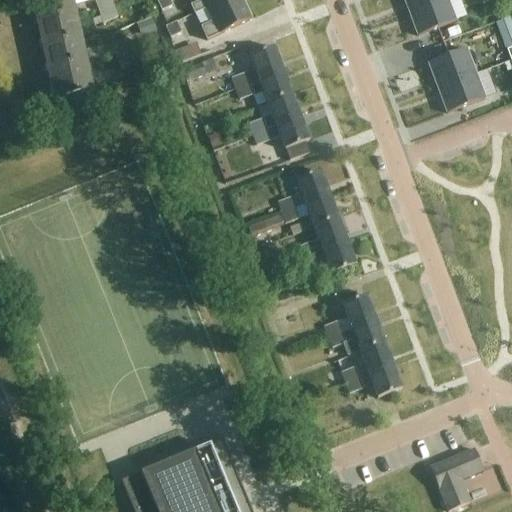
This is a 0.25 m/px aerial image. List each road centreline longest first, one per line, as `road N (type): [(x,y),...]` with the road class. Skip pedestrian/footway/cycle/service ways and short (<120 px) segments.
road 1 (residential): [(480,396),(395,161)]
road 2 (residential): [(395,161),(338,0)]
road 3 (residential): [(335,457),(480,396)]
road 4 (residential): [(395,161),(511,115)]
